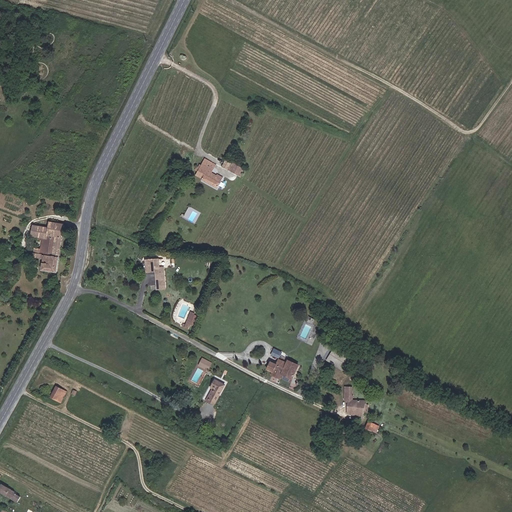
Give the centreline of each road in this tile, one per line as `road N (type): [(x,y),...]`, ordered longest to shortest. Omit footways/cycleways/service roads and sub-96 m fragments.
road 1 (secondary): [(184,0),(91,197),(74,290),(0,426)]
road 2 (track): [(511,84),(469,133),(233,0)]
road 3 (unknown): [(46,341),(181,410)]
